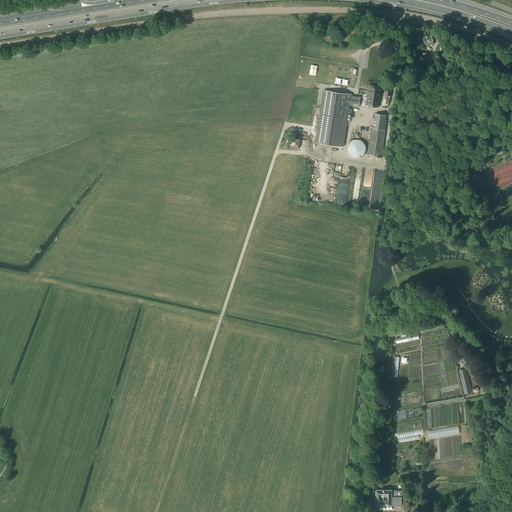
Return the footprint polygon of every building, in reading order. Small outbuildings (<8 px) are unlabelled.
[(423,37),(425,43),(426,47),(434,44),(433,41),(431,35),(423,37)] [(382,87),(369,85),(366,105),(379,107),(382,87)] [(323,91),(318,127),(316,142),(343,146),(350,106),(359,107),(360,97),(323,91)] [(371,128),(367,155),(382,157),(386,130),(371,128)] [(365,149),(365,148),(365,147),(365,145),(364,144),(363,143),(362,142),(360,141),(359,140),(356,140),(354,141),(352,142),(351,143),(350,144),(349,145),(349,147),(349,148),(349,150),(349,152),(350,153),(351,154),(352,155),(354,156),(355,157),(357,157),(358,157),(362,156),(363,155),(364,153),(365,152),(365,150),(365,149)] [(494,159),(497,161),(498,159),(498,158),(499,157),(501,157),(502,156),(503,156),(504,156),(506,157),(507,157),(509,154),(509,153),(508,152),(507,152),(505,151),(501,151),(499,152),(498,153),(495,155),(493,159),(494,159)] [(299,165),(303,157),(296,155),(293,162),(299,165)] [(346,205),(348,182),(339,181),(337,204),(346,205)] [(418,331),(417,325),(388,331),(389,337),(418,331)] [(421,330),(422,333),(445,328),(444,325),(421,330)] [(395,339),(396,343),(419,339),(418,334),(395,339)] [(400,357),(393,357),(391,378),(394,379),(394,377),(398,377),(400,357)] [(473,396),(466,368),(458,370),(465,397),(473,396)] [(463,397),(427,403),(428,406),(464,400),(463,397)] [(421,420),(396,424),(397,433),(423,429),(421,420)] [(376,489),(376,506),(392,506),(406,506),(406,498),(402,498),(402,496),(400,496),(400,492),(396,492),(396,491),(392,491),(392,489),(376,489)]
